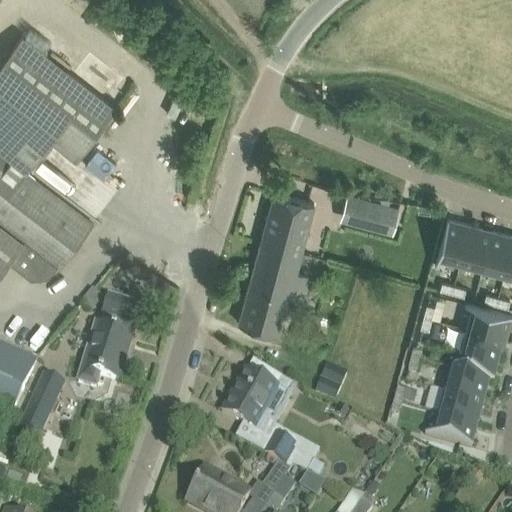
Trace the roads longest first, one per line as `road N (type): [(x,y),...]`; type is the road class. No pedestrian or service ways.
road 1 (unclassified): [(127,511),(221,183),(259,90)]
road 2 (residential): [(259,90),(369,167),(432,198),(511,217)]
